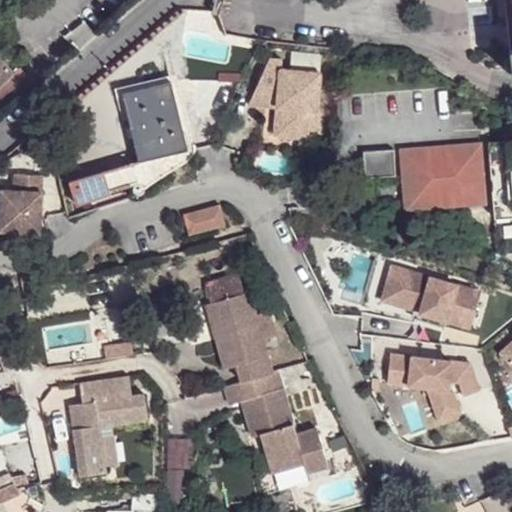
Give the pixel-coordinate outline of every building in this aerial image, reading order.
[(511,0),(501,0),(505,30),(511,30),(511,0)] [(281,57),(268,56),(249,97),(265,102),(282,104),(281,126),(297,127),(296,133),(313,135),(319,70),(280,67),(281,57)] [(0,62),(0,107),(28,84),(18,72),(12,77),(0,62)] [(115,93),(121,92),(169,81),(175,80),(173,73),(114,87),(115,93)] [(121,92),(136,159),(184,148),(169,81),(121,92)] [(282,104),(265,102),(263,131),(296,133),(297,127),(281,126),(282,104)] [(511,135),(486,138),(490,199),(511,197),(511,135)] [(479,138),(397,143),(401,205),(483,199),(479,138)] [(391,144),(360,146),(362,172),(393,170),(391,144)] [(143,190),(188,161),(184,148),(136,159),(143,190)] [(73,206),(143,190),(136,159),(67,179),(73,206)] [(41,176),(13,174),(11,190),(0,189),(0,230),(36,233),(41,176)] [(511,197),(490,199),(490,212),(511,210),(511,197)] [(214,205),(178,214),(184,234),(220,225),(214,205)] [(324,252),(315,256),(321,270),(331,266),(324,252)] [(484,289),(392,262),(382,297),(419,308),(422,308),(419,317),(447,325),(449,316),(474,323),(484,289)] [(210,283),(215,301),(237,295),(232,277),(210,283)] [(234,361),(239,377),(270,368),(260,337),(272,333),(264,309),(252,312),(246,291),(237,295),(215,301),(204,304),(223,364),(234,361)] [(511,340),(497,353),(511,369),(511,340)] [(469,365),(390,355),(386,385),(426,390),(438,421),(460,413),(452,391),(447,391),(447,383),(452,383),(457,383),(462,396),(478,391),(469,365)] [(270,368),(239,377),(223,382),(228,401),(237,398),(247,431),(255,429),(267,468),(301,458),(305,470),(326,464),(314,426),(294,431),(274,367),(270,368)] [(126,375),(77,382),(80,403),(68,405),(77,475),(103,471),(102,464),(99,437),(97,426),(144,420),(140,393),(130,395),(126,375)] [(111,436),(99,437),(102,464),(114,462),(111,436)] [(7,472),(0,475),(0,488),(12,483),(7,472)] [(160,511),(161,489),(133,491),(133,511),(160,511)]
